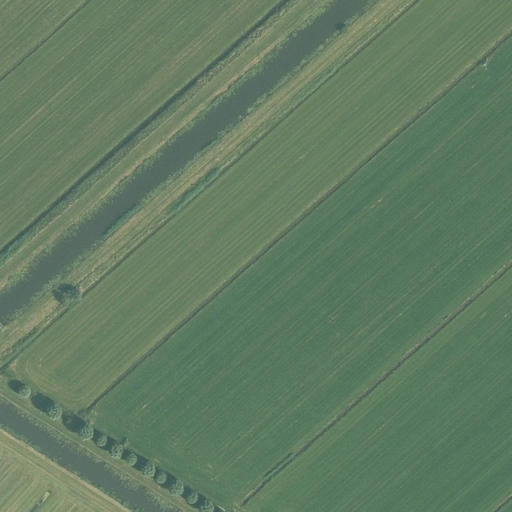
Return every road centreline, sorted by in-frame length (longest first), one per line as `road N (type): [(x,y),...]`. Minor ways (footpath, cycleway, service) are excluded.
road 1 (track): [(391,0),(6,334)]
road 2 (track): [(0,282),(318,0)]
